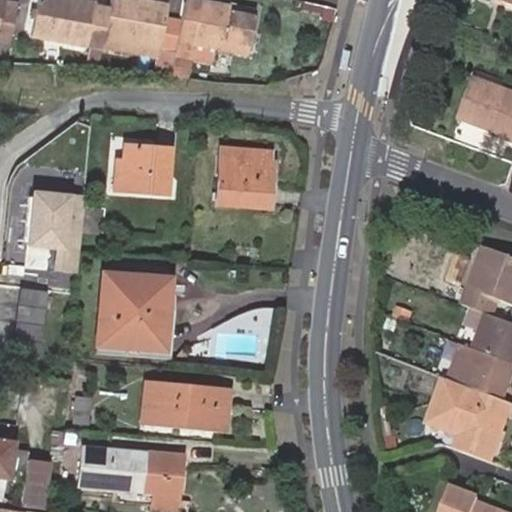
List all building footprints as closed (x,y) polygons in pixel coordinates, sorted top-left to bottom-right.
[(0,0),(0,36),(9,38),(15,0),(0,0)] [(87,39),(99,42),(101,31),(107,4),(93,2),(93,0),(33,0),(29,28),(87,39)] [(155,53),(153,63),(169,64),(172,46),(178,15),(165,13),(167,0),(164,0),(107,0),(107,4),(101,31),(157,43),(155,53)] [(181,0),(178,15),(172,46),(191,49),(194,38),(248,49),(257,7),(221,0),(181,0)] [(101,31),(99,42),(155,53),(157,43),(101,31)] [(9,38),(0,36),(0,57),(5,58),(9,38)] [(99,42),(87,39),(83,61),(95,61),(99,42)] [(497,118),(495,123),(511,129),(511,83),(509,83),(511,76),(511,73),(487,65),(469,108),(497,118)] [(467,114),(495,123),(497,118),(469,108),(467,114)] [(117,177),(108,176),(108,197),(161,199),(162,154),(117,153),(117,168),(117,177)] [(253,165),(254,155),(213,154),(211,207),(264,208),(265,166),(261,166),(253,165)] [(109,167),(108,176),(117,177),(117,168),(109,167)] [(77,200),(24,195),(19,251),(50,254),(48,275),(70,277),(77,200)] [(96,236),(97,216),(78,215),(77,234),(96,236)] [(511,296),(511,247),(494,240),(492,239),(469,298),(477,301),(479,302),(485,304),(492,307),(498,309),(500,309),(506,294),(511,296)] [(260,266),(260,250),(231,250),(230,264),(260,266)] [(105,324),(107,282),(98,281),(95,324),(105,324)] [(161,327),(163,288),(163,285),(107,282),(105,324),(95,324),(93,352),(157,355),(158,327),(161,327)] [(179,297),(179,289),(163,288),(161,327),(158,327),(157,355),(93,352),(93,362),(169,366),(172,297),(179,297)] [(34,364),(41,295),(12,293),(4,360),(34,364)] [(479,302),(477,301),(470,320),(485,325),(492,307),(485,304),(479,302)] [(511,353),(511,313),(500,309),(498,309),(492,307),(485,325),(479,341),(490,346),(511,353)] [(487,385),(511,393),(511,353),(490,346),(479,341),(467,337),(453,373),(462,376),(476,381),(483,384),(487,385)] [(462,376),(457,390),(468,393),(478,397),(483,384),(476,381),(462,376)] [(460,442),(465,443),(499,456),(511,421),(511,393),(487,385),(483,384),(478,397),(468,393),(457,424),(466,427),(460,442)] [(220,435),(223,396),(139,389),(136,427),(220,435)] [(85,430),(88,404),(72,403),(70,429),(85,430)] [(0,481),(17,485),(21,459),(3,457),(5,450),(0,449),(0,481)] [(136,469),(137,457),(79,452),(76,490),(148,496),(146,511),(169,511),(173,472),(136,469)] [(174,460),(137,457),(136,469),(173,472),(174,460)] [(30,458),(25,506),(50,508),(54,461),(30,458)] [(465,482),(452,511),(511,511),(511,505),(492,498),(493,492),(465,482)]
